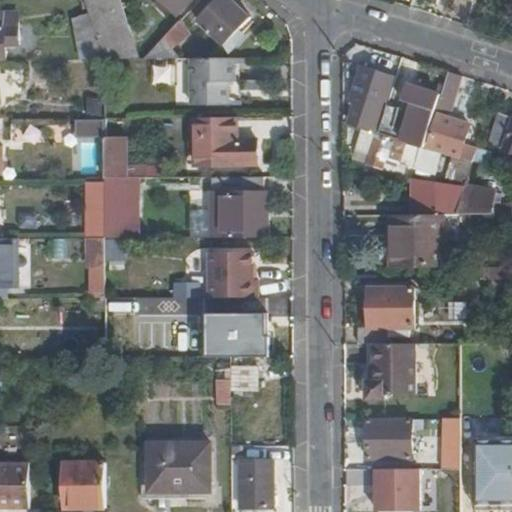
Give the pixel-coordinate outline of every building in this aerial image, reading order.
[(117,0),(84,0),(92,19),(98,37),(127,27),(117,0)] [(192,0),(162,0),(177,15),(192,0)] [(220,0),(200,22),(227,47),(241,31),(252,20),(231,0),(220,0)] [(0,13),(0,60),(4,61),(4,46),(18,45),(18,24),(12,24),(12,14),(0,13)] [(105,59),(98,37),(92,19),(81,23),(86,39),(79,41),(84,60),(105,59)] [(191,34),(182,22),(146,59),(173,59),(179,59),(173,49),(191,34)] [(127,27),(98,37),(105,59),(139,59),(127,27)] [(241,31),(227,47),(232,52),(246,36),(241,31)] [(236,82),(236,59),(193,59),(194,107),(230,107),(230,83),(236,82)] [(153,64),(152,84),(173,85),(174,65),(153,64)] [(352,126),(379,134),(386,113),(382,112),(393,81),(379,76),(379,74),(365,70),(353,102),(359,104),(381,111),(379,117),(357,111),(352,126)] [(464,77),(452,74),(438,118),(441,119),(431,148),(462,157),(476,160),(478,152),(465,148),(470,128),(450,121),(464,77)] [(399,141),(427,149),(439,112),(436,112),(441,97),(409,86),(404,102),(410,104),(403,130),(399,141)] [(359,104),(357,111),(379,117),(381,111),(359,104)] [(379,134),(399,141),(403,130),(394,127),(400,108),(388,105),(386,113),(379,134)] [(511,151),(511,117),(501,114),(491,145),(511,151)] [(238,145),(238,119),(220,119),(192,120),(192,138),(197,138),(198,168),(258,167),(258,142),(244,142),(244,145),(238,145)] [(104,141),(104,122),(88,121),(89,141),(104,141)] [(415,169),(421,150),(365,132),(359,151),(373,156),(370,165),(398,174),(405,173),(407,167),(415,169)] [(127,139),(106,139),(106,178),(146,178),(146,168),(128,168),(127,139)] [(447,175),(468,182),(474,164),(453,157),(447,175)] [(123,179),(106,178),(106,197),(123,197),(123,179)] [(266,239),(266,179),(229,179),(215,179),(215,211),(226,212),(226,239),(266,239)] [(459,216),(467,188),(414,180),(415,216),(445,216),(459,216)] [(459,216),(511,215),(511,204),(494,205),(495,192),(467,188),(459,216)] [(226,212),(215,211),(215,239),(226,239),(226,212)] [(445,262),(445,216),(415,216),(409,216),(395,217),(395,262),(445,262)] [(106,263),(106,239),(96,240),(94,240),(94,263),(106,263)] [(0,240),(0,287),(14,287),(14,240),(0,240)] [(255,255),(212,255),(212,298),(260,298),(261,281),(255,281),(255,255)] [(106,282),(106,263),(94,263),(90,263),(90,299),(94,299),(106,299),(106,298),(106,282)] [(360,328),(359,345),(367,345),(374,344),(391,344),(391,342),(462,342),(462,327),(416,327),(416,289),(370,289),(369,328),(360,328)] [(106,312),(106,299),(94,299),(94,312),(106,312)] [(204,325),(204,299),(197,299),(175,299),(175,325),(204,325)] [(274,346),(274,308),(233,309),(233,346),(274,346)] [(374,344),(367,345),(367,366),(360,366),(360,381),(368,381),(375,382),(374,344)] [(416,396),(416,344),(391,344),(374,344),(375,382),(368,381),(368,400),(386,401),(386,396),(416,396)] [(423,363),(423,392),(432,392),(431,363),(423,363)] [(259,396),(259,373),(234,373),(233,396),(259,396)] [(217,380),(217,405),(231,405),(232,380),(217,380)] [(462,455),(462,419),(447,418),(447,465),(447,469),(462,469),(462,455)] [(413,460),(412,422),(371,421),(370,460),(413,460)] [(477,504),(511,503),(511,435),(477,436),(477,504)] [(152,444),(151,462),(151,492),(195,492),(211,492),(212,444),(152,444)] [(151,492),(151,462),(142,463),(142,499),(150,499),(151,492)] [(106,508),(105,463),(67,464),(67,508),(106,508)] [(242,463),(242,508),(274,508),(274,463),(242,463)] [(0,510),(31,510),(30,465),(0,464),(0,510)] [(422,469),(372,468),(375,483),(378,484),(379,509),(422,510),(422,469)] [(462,511),(462,505),(462,469),(447,469),(445,511),(462,511)]
